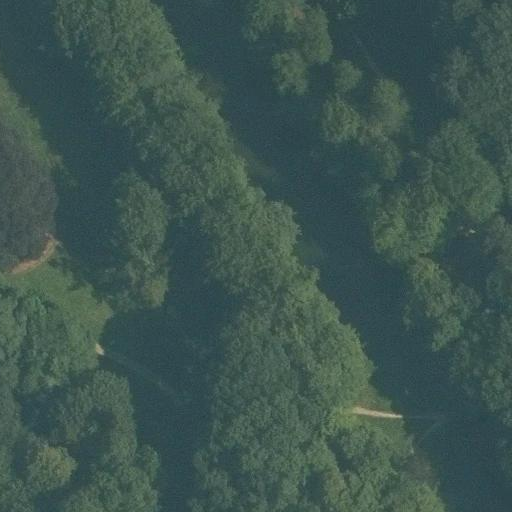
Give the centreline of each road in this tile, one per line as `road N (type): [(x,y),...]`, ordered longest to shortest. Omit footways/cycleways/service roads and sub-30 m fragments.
road 1 (track): [(341,442),(75,0)]
road 2 (track): [(265,0),(502,418)]
road 3 (track): [(0,325),(43,328),(97,346),(141,369),(214,428),(341,442)]
road 4 (track): [(336,0),(511,290)]
road 5 (track): [(502,418),(477,413),(432,421),(380,503)]
road 6 (track): [(441,418),(315,398)]
